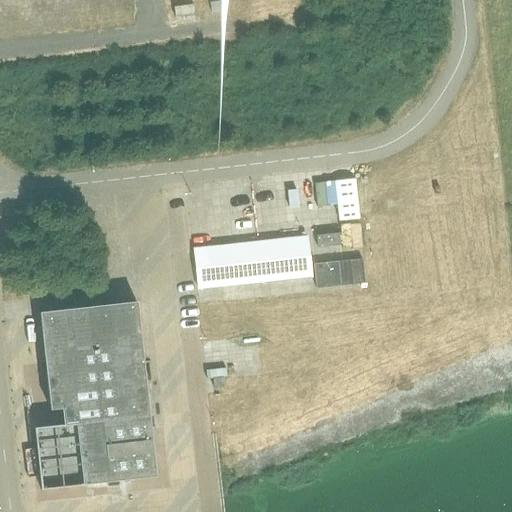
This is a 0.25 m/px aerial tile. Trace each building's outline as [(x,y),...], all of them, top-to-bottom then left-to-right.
[(224,11),(223,1),(210,2),(210,3),(211,13),(224,11)] [(173,7),(175,18),(195,15),(194,4),(173,7)] [(320,213),(376,208),(374,185),(318,190),(320,213)] [(254,202),(244,204),(249,228),(259,226),(254,202)] [(213,207),(218,243),(238,241),(234,204),(213,207)] [(300,229),(275,229),(275,275),(301,274),(300,229)] [(304,246),(309,272),(382,259),(377,233),(304,246)] [(232,282),(210,286),(217,331),(240,328),(232,282)] [(32,428),(39,490),(155,478),(136,302),(37,313),(48,411),(60,410),(62,425),(32,428)] [(269,345),(222,347),(223,370),(270,367),(269,345)] [(224,388),(223,378),(213,379),(214,389),(224,388)]
